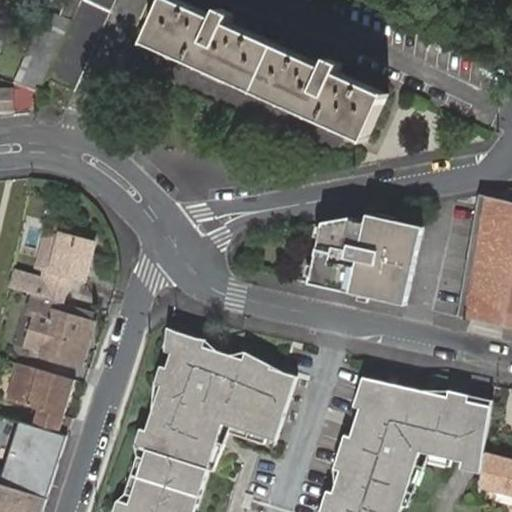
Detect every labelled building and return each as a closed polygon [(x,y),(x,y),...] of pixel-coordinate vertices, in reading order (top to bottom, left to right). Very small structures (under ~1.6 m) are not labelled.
[(72,90),(75,91),(115,0),(83,0),(75,21),(49,78),(52,81),(72,90)] [(62,16),(75,21),(83,0),(68,0),(64,11),(62,16)] [(182,0),(167,0),(152,35),(149,42),(176,55),(204,68),(214,72),(223,76),(226,78),(291,107),(294,108),(303,113),(312,117),(347,132),(368,142),(372,134),(390,94),(341,72),(345,65),(332,58),(328,66),(232,22),(236,14),(223,8),(219,16),(182,0)] [(48,11),(62,16),(64,11),(47,4),(45,10),(48,11)] [(43,93),(49,78),(75,21),(62,16),(48,11),(15,83),(32,89),(43,93)] [(62,110),(65,105),(72,90),(52,81),(44,100),(43,100),(62,110)] [(37,105),(40,98),(43,93),(32,89),(15,89),(0,89),(0,110),(16,110),(30,109),(31,104),(37,105)] [(65,105),(68,108),(75,91),(72,90),(65,105)] [(511,328),(511,189),(481,194),(459,317),(511,328)] [(352,293),(408,305),(425,227),(370,214),(353,217),(324,223),(311,283),(352,293)] [(42,279),(13,271),(10,286),(12,288),(31,293),(63,303),(70,275),(85,279),(96,242),(67,234),(68,228),(54,225),(53,230),(62,233),(52,270),(45,268),(42,279)] [(43,267),(45,268),(52,270),(62,233),(53,230),(43,267)] [(31,293),(12,288),(9,305),(28,309),(31,293)] [(54,319),(45,348),(43,355),(81,366),(95,323),(47,308),(45,316),(46,316),(54,319)] [(30,344),(45,348),(54,319),(46,316),(45,316),(39,315),(30,344)] [(167,351),(173,353),(178,337),(180,332),(170,327),(167,351)] [(180,332),(178,337),(197,344),(199,338),(180,332)] [(155,409),(148,430),(142,449),(148,450),(145,458),(139,477),(133,496),(131,504),(125,502),(121,511),(195,511),(209,469),(218,442),(219,440),(213,438),(216,427),(214,427),(218,415),(234,420),(232,427),(251,432),(268,438),(277,441),(299,377),(285,372),(272,368),(245,359),(205,347),(197,344),(178,337),(173,353),(168,368),(162,386),(155,409)] [(199,338),(197,344),(205,347),(208,340),(199,338)] [(248,351),(245,359),(272,368),(274,362),(248,351)] [(76,380),(21,364),(10,401),(42,411),(37,426),(41,427),(69,435),(74,419),(65,416),(76,380)] [(157,384),(162,386),(168,368),(162,367),(157,384)] [(356,407),(362,409),(371,378),(365,376),(356,407)] [(487,452),(493,406),(471,400),(450,396),(425,390),(371,378),(362,409),(359,418),(364,419),(361,430),(355,428),(352,437),(348,451),(342,472),(338,484),(335,493),(331,505),(325,503),(322,511),(403,511),(406,506),(410,493),(419,465),(424,453),(433,455),(456,460),(465,462),(485,466),(487,452)] [(471,400),(472,395),(451,390),(450,396),(471,400)] [(511,393),(500,391),(498,400),(511,403),(511,398),(511,393)] [(493,406),(494,400),(472,395),(471,400),(493,406)] [(224,424),(232,427),(234,420),(218,415),(214,427),(216,427),(222,429),(224,424)] [(359,418),(355,428),(361,430),(364,419),(359,418)] [(69,435),(41,427),(22,486),(49,496),(69,435)] [(222,429),(216,427),(213,438),(219,440),(222,429)] [(231,432),(249,438),(251,432),(232,427),(231,432)] [(142,449),(148,430),(142,429),(136,447),(142,449)] [(267,444),(268,438),(251,432),(249,438),(267,444)] [(342,450),(348,451),(352,437),(347,436),(342,450)] [(225,445),(218,442),(209,469),(215,470),(225,445)] [(336,470),(342,472),(348,451),(342,450),(336,470)] [(511,458),(487,452),(485,466),(484,473),(482,489),(491,491),(490,500),(495,501),(497,493),(511,496),(511,458)] [(454,467),(456,460),(433,455),(431,462),(454,467)] [(133,475),(139,477),(145,458),(139,456),(133,475)] [(484,473),(485,466),(465,462),(464,469),(484,473)] [(428,468),(419,465),(410,493),(417,494),(428,468)] [(127,495),(133,496),(139,477),(133,475),(127,495)] [(331,505),(335,493),(329,491),(325,503),(331,505)] [(417,494),(410,493),(406,506),(410,508),(417,494)] [(0,511),(37,511),(0,500),(0,511)] [(115,511),(121,511),(125,502),(119,500),(115,511)]
